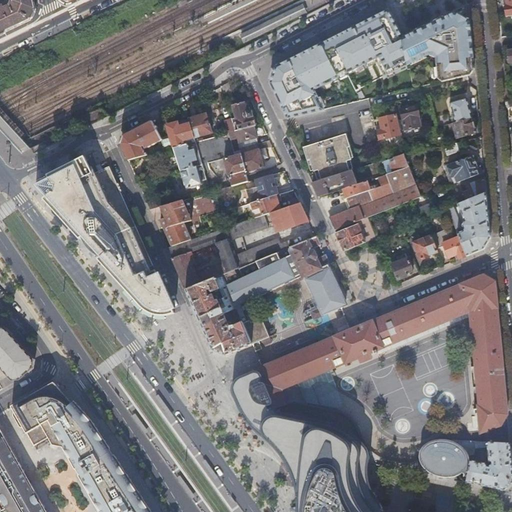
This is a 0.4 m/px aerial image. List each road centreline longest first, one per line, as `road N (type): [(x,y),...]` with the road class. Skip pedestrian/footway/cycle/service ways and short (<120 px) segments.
road 1 (residential): [(509,250),(367,298),(347,287),(274,127)]
road 2 (primary): [(0,238),(184,511)]
road 3 (residential): [(176,405),(214,373),(102,132)]
road 4 (primary): [(176,405),(7,179)]
road 5 (residential): [(483,4),(509,250)]
road 6 (residential): [(243,61),(102,132)]
road 7 (residential): [(0,405),(49,368),(32,331),(0,297)]
road 8 (residential): [(364,0),(243,61)]
road 9 (primary): [(252,511),(176,405)]
